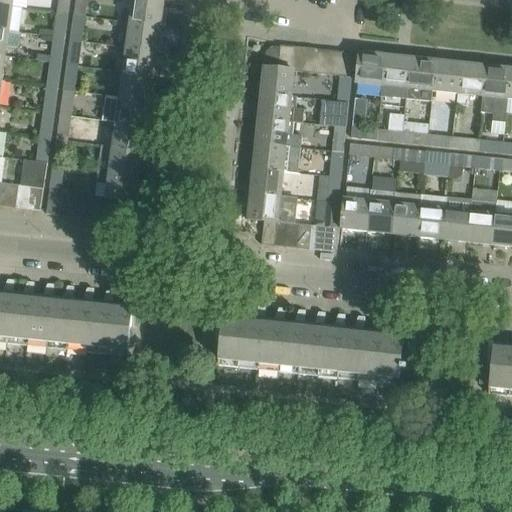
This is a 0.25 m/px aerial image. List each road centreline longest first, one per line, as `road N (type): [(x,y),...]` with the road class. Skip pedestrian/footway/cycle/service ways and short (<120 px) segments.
road 1 (residential): [(511,302),(0,251)]
road 2 (tertiary): [(511,502),(0,452)]
road 3 (residential): [(222,0),(342,26),(348,0)]
